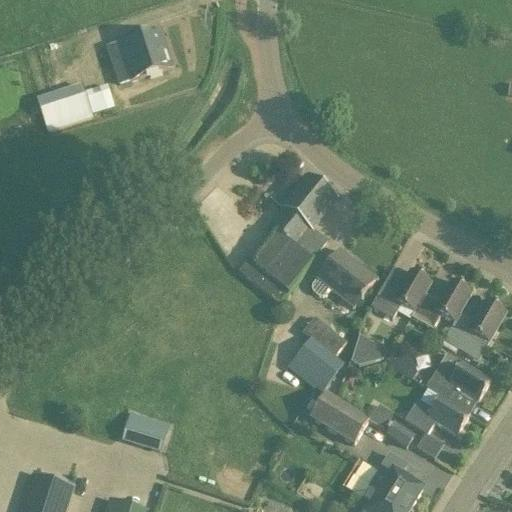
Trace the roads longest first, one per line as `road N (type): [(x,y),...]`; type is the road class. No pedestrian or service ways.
road 1 (unclassified): [(0,388),(234,146),(281,115)]
road 2 (tertiary): [(511,278),(346,180),(281,115)]
